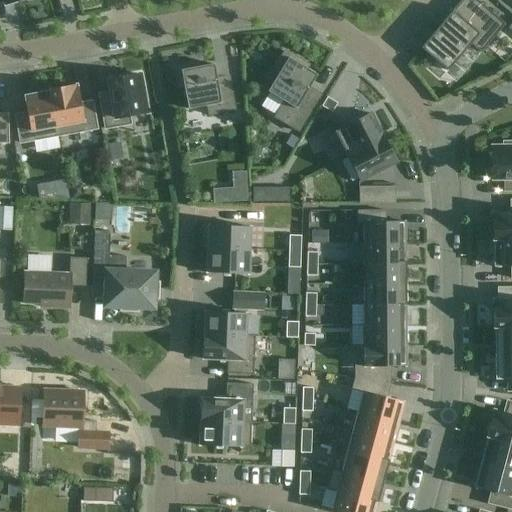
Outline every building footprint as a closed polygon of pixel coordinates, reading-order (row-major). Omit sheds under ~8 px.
[(460,0),(420,48),(447,71),(470,44),(480,52),(504,24),(475,0),(460,0)] [(316,75),(305,68),(307,65),(285,51),(274,69),(279,72),(267,92),(283,101),(274,117),(298,132),(317,100),(306,93),(316,75)] [(208,115),(235,110),(230,82),(217,85),(213,64),(201,66),(200,63),(174,68),(178,87),(183,86),(188,109),(207,106),(208,115)] [(111,91),(98,94),(105,129),(130,124),(129,116),(146,113),(139,74),(109,80),(111,91)] [(49,92),(58,136),(97,129),(91,101),(79,103),(76,86),(49,91),(49,92)] [(20,143),(58,136),(49,92),(24,97),(28,114),(15,117),(20,143)] [(321,107),(331,113),(337,104),(327,97),(321,107)] [(383,137),(383,136),(382,137),(370,113),(325,137),(331,148),(340,144),(346,156),(383,137)] [(290,136),(283,147),(292,153),(299,141),(290,136)] [(346,156),(359,180),(396,161),(383,137),(346,156)] [(503,147),(491,147),(492,178),(504,178),(504,191),(511,190),(511,141),(503,142),(503,147)] [(120,143),(108,145),(110,161),(123,159),(120,143)] [(54,176),(29,178),(30,191),(55,188),(54,176)] [(65,181),(56,182),(58,191),(59,200),(69,200),(65,181)] [(82,185),(70,187),(72,200),(85,197),(82,185)] [(234,187),(228,187),(228,200),(248,200),(248,187),(234,187)] [(395,202),(395,187),(358,187),(359,203),(395,202)] [(267,202),(267,188),(253,188),(253,202),(267,202)] [(493,240),(494,240),(511,239),(511,200),(510,200),(510,213),(492,213),(493,240)] [(91,203),(69,203),(69,223),(91,223),(91,203)] [(112,204),(95,204),(95,219),(112,219),(112,204)] [(0,229),(11,230),(12,207),(0,206),(0,229)] [(385,222),(385,210),(357,211),(357,223),(362,223),(385,222)] [(404,241),(404,222),(385,222),(362,223),(362,242),(404,241)] [(208,225),(207,248),(249,250),(250,227),(208,225)] [(327,230),(311,231),(312,243),(328,243),(327,230)] [(138,307),(152,307),(153,300),(159,300),(159,282),(153,281),(154,274),(125,272),(125,256),(108,256),(109,232),(94,231),(91,297),(105,297),(105,305),(119,306),(119,312),(138,313),(138,307)] [(289,235),(288,251),(300,252),(300,236),(289,235)] [(511,265),(511,278),(511,239),(494,240),(494,266),(511,265)] [(362,242),(362,261),(405,261),(404,241),(362,242)] [(207,248),(206,273),(248,274),(249,250),(207,248)] [(288,251),(288,267),(300,267),(300,252),(288,251)] [(317,252),(307,252),(306,264),(317,264),(317,252)] [(49,304),(49,307),(69,308),(70,286),(86,286),(87,258),(70,258),(69,273),(24,272),(23,303),(49,304)] [(362,261),(363,283),(405,283),(405,261),(362,261)] [(317,276),(317,264),(306,264),(306,276),(317,276)] [(363,283),(363,305),(405,305),(406,305),(405,283),(363,283)] [(494,328),(495,328),(511,327),(511,287),(511,288),(511,301),(493,301),(494,328)] [(264,294),(233,292),(232,309),(263,310),(264,294)] [(316,293),(305,293),(305,305),(315,305),(316,293)] [(315,317),(315,305),(305,305),(304,317),(315,317)] [(363,305),(363,326),(405,325),(405,305),(363,305)] [(204,312),(203,334),(245,336),(245,335),(246,313),(204,312)] [(297,322),(286,322),(286,338),(297,338),(297,322)] [(363,326),(363,346),(405,345),(405,325),(363,326)] [(495,357),(511,357),(511,327),(495,328),(495,357)] [(314,334),(304,333),(303,346),(314,346),(314,334)] [(203,334),(202,359),(227,360),(226,374),(253,375),(255,335),(245,335),(245,336),(203,334)] [(363,346),(363,366),(390,366),(406,366),(405,345),(363,346)] [(511,357),(495,357),(496,378),(511,378),(511,357)] [(363,366),(354,366),(354,378),(391,382),(390,366),(363,366)] [(354,378),(351,390),(363,392),(386,398),(391,382),(354,378)] [(201,400),(201,421),(243,422),(244,401),(252,402),(253,385),(227,384),(226,400),(201,400)] [(0,424),(18,425),(20,387),(0,386),(0,424)] [(302,387),(301,399),(312,400),(313,388),(302,387)] [(82,392),(62,391),(43,390),(42,426),(80,428),(80,432),(78,432),(77,448),(107,449),(108,433),(95,432),(95,421),(81,421),(82,392)] [(363,392),(358,412),(398,422),(404,402),(386,398),(363,392)] [(312,411),(312,400),(301,399),(301,411),(312,411)] [(511,443),(511,402),(506,401),(503,413),(493,411),(487,437),(488,437),(511,443)] [(294,408),(283,408),(283,424),(294,424),(294,408)] [(358,412),(352,431),(393,442),(398,422),(358,412)] [(201,422),(199,447),(253,449),(254,424),(243,424),(201,422)] [(311,430),(300,429),(300,441),(311,441),(311,430)] [(352,431),(348,449),(388,460),(393,442),(352,431)] [(511,474),(511,443),(488,437),(480,466),(511,474)] [(310,453),(311,441),(300,441),(300,453),(310,453)] [(348,449),(342,470),(383,481),(389,460),(388,460),(348,449)] [(281,450),(281,466),(293,467),(294,450),(281,450)] [(121,457),(121,470),(133,470),(134,457),(121,457)] [(511,509),(511,474),(480,466),(475,486),(491,491),(488,503),(511,509)] [(342,470),(336,491),(377,502),(383,481),(342,470)] [(299,471),(299,483),(309,483),(310,472),(299,471)] [(309,495),(309,483),(299,483),(298,495),(309,495)] [(9,484),(8,497),(21,497),(21,485),(9,484)] [(97,487),(83,487),(83,501),(97,501),(97,487)] [(336,491),(331,511),(333,511),(374,511),(377,502),(336,491)]
